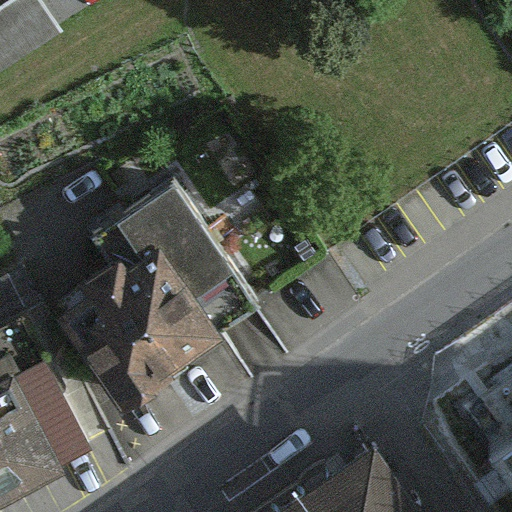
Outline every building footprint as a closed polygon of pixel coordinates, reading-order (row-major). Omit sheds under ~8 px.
[(0,67),(70,25),(54,0),(6,0),(0,4),(0,67)] [(511,114),(511,96),(473,41),(366,117),(413,183),(511,114)] [(147,263),(79,313),(140,397),(272,303),(182,178),(119,224),(147,263)] [(35,323),(0,339),(0,491),(100,432),(35,323)] [(511,444),(511,424),(503,431),(511,444)] [(437,511),(388,442),(288,511),(437,511)]
